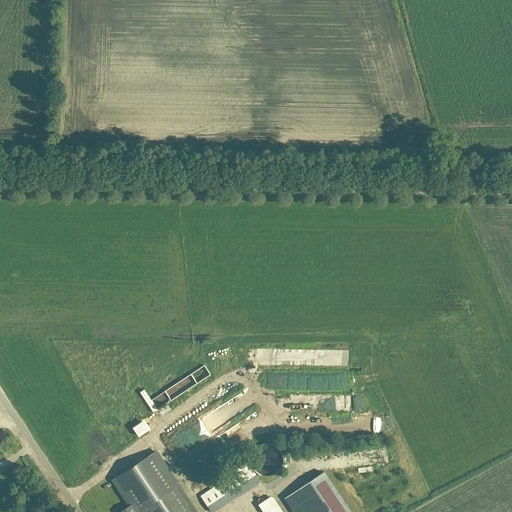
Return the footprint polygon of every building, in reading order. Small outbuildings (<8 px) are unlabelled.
[(213,375),(206,365),(148,401),(156,413),(213,375)] [(253,452),(252,457),(252,463),(253,469),(257,473),(262,476),(267,478),(273,477),(278,475),(283,471),(285,466),(286,460),(285,454),(282,450),(278,446),(273,444),(267,443),(262,445),(257,448),(253,452)] [(194,511),(155,454),(112,483),(129,507),(122,511),(194,511)] [(249,464),(202,494),(213,511),(216,511),(261,483),(249,464)] [(284,500),(291,511),(347,511),(323,475),(284,500)] [(286,511),(275,495),(260,504),(265,511),(286,511)]
